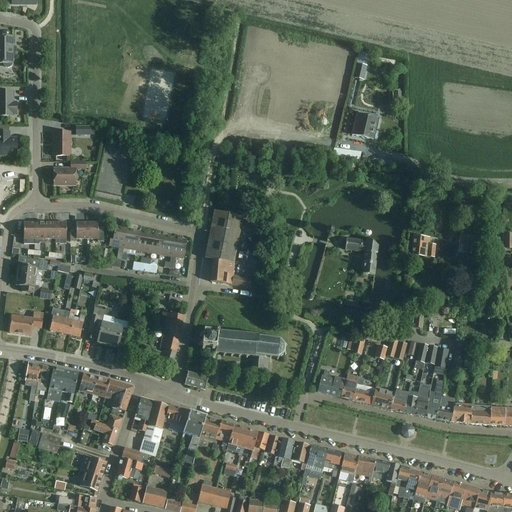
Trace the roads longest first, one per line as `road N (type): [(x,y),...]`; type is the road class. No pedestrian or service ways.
road 1 (tertiary): [(506,478),(174,391)]
road 2 (residential): [(174,391),(199,233),(84,205),(34,206)]
road 3 (track): [(200,236),(214,151),(233,128),(345,146)]
road 4 (residential): [(34,206),(35,36),(25,24),(0,19)]
road 5 (tertiary): [(139,382),(0,350)]
road 6 (residential): [(102,499),(139,382)]
